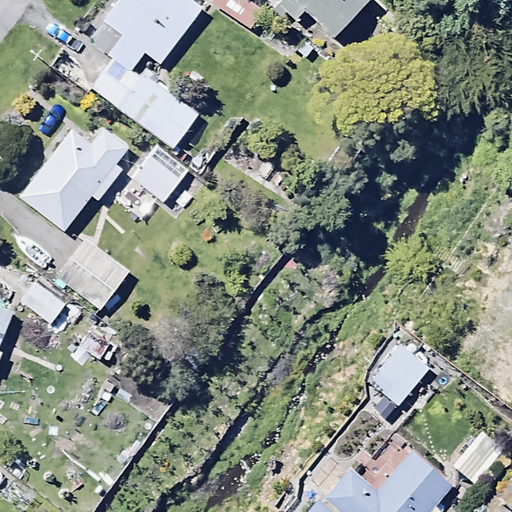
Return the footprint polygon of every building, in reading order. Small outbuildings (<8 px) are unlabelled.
[(117,0),(102,20),(122,35),(107,55),(129,72),(143,52),(158,63),(199,8),(188,0),(117,0)] [(221,0),(212,0),(203,15),(243,43),(256,24),(221,0)] [(279,0),(272,8),(289,24),(303,11),(331,38),(367,0),(279,0)] [(191,129),(133,85),(129,91),(118,83),(109,94),(95,83),(82,101),(165,164),(191,129)] [(64,141),(11,210),(57,245),(84,209),(91,215),(115,183),(108,178),(122,160),(95,140),(83,156),(64,141)] [(174,191),(140,167),(123,191),(157,215),(174,191)] [(122,286),(76,251),(46,290),(103,333),(125,305),(114,296),(122,286)] [(28,291),(11,312),(42,337),(59,316),(28,291)] [(102,356),(83,343),(72,359),(91,372),(102,356)] [(401,406),(370,382),(361,395),(392,419),(401,406)] [(343,481),(316,511),(433,511),(444,500),(413,474),(416,470),(386,445),(350,487),(343,481)]
